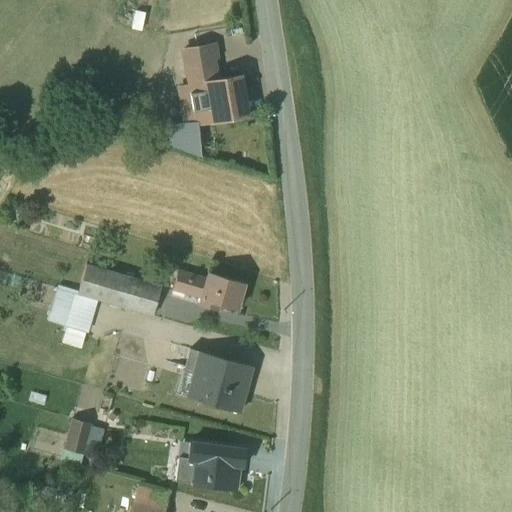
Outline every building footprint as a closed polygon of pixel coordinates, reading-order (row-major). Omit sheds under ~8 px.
[(217,79),(213,58),(211,45),(196,47),(179,51),(185,85),(174,87),(180,123),(167,126),(169,146),(197,155),(196,124),(245,115),(238,76),(217,79)] [(159,285),(85,264),(77,292),(151,314),(159,285)] [(176,271),(170,291),(197,299),(196,304),(214,310),(216,304),(235,309),(242,283),(205,273),(203,280),(176,271)] [(61,343),(80,348),(85,333),(86,333),(97,298),(56,286),(46,322),(65,327),(61,343)] [(179,370),(173,396),(180,397),(239,413),(252,367),(188,349),(182,371),(179,370)] [(132,361),(129,389),(143,390),(146,363),(132,361)] [(83,462),(92,418),(70,414),(62,458),(83,462)] [(177,442),(172,480),(189,483),(189,485),(235,491),(239,467),(241,467),(244,447),(188,439),(187,443),(177,442)] [(162,511),(169,491),(164,489),(163,493),(136,485),(128,511),(162,511)]
